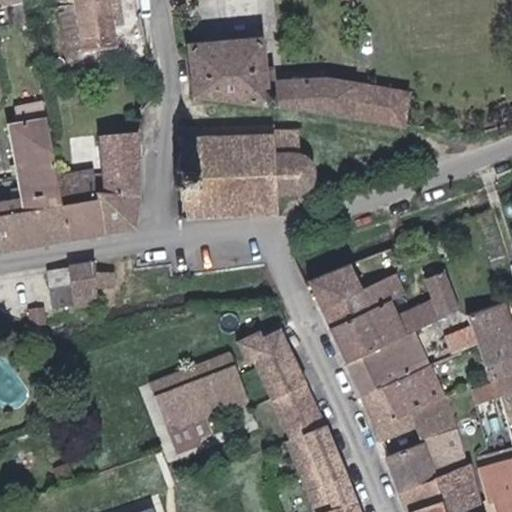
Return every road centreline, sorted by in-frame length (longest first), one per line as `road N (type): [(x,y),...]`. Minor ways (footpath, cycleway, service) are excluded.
road 1 (track): [(171,103),(343,119),(479,159)]
road 2 (residential): [(267,228),(381,511)]
road 3 (residential): [(511,145),(414,186),(267,228)]
road 4 (residential): [(165,233),(171,103),(158,0)]
road 5 (residential): [(165,233),(0,260)]
